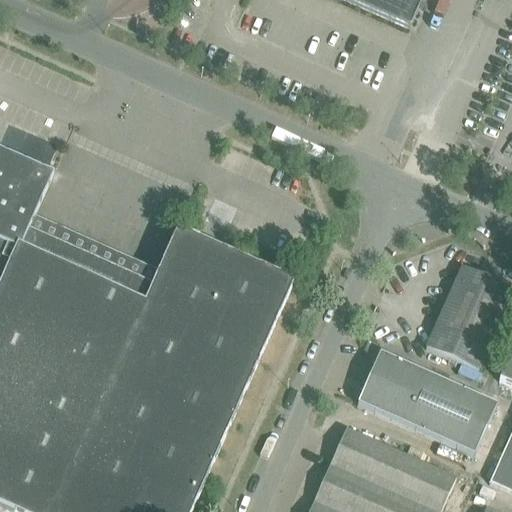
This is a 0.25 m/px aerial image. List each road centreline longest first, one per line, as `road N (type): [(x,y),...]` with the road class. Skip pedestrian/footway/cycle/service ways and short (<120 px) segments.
road 1 (unclassified): [(394,190),(0,5)]
road 2 (unclassified): [(257,511),(394,190)]
road 3 (unclassified): [(511,236),(394,190)]
